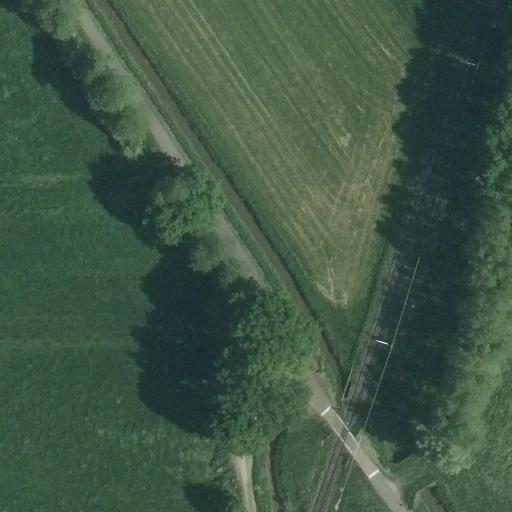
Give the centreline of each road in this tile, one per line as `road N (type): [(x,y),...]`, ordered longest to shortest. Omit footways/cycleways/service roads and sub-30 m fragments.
road 1 (residential): [(399,511),(298,365),(252,271),(69,0)]
road 2 (track): [(251,511),(237,449),(255,402),(298,365)]
road 3 (track): [(386,493),(429,464),(423,394)]
